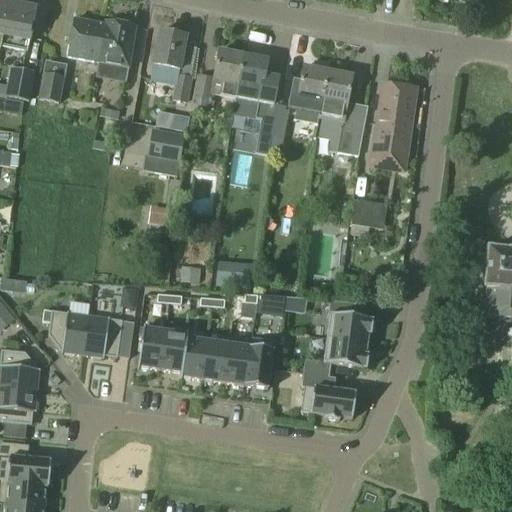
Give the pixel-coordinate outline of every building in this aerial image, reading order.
[(9,5),(0,3),(0,47),(0,48),(9,5)] [(9,5),(0,48),(27,53),(35,10),(9,5)] [(66,59),(97,65),(104,27),(73,22),(66,59)] [(104,27),(97,65),(128,70),(136,30),(105,24),(104,27)] [(159,33),(152,67),(154,67),(152,79),(174,83),(169,109),(184,112),(190,82),(178,79),(186,39),(159,33)] [(210,96),(234,101),(235,101),(243,56),(230,53),(230,56),(218,53),(213,84),(196,80),(190,113),(206,116),(210,96)] [(234,101),(231,117),(260,123),(258,137),(270,139),(267,158),(268,158),(269,153),(270,149),(272,135),(277,107),(265,105),(259,104),(261,92),(267,63),(256,60),(256,58),(243,56),(235,101),(234,101)] [(294,113),(319,118),(327,74),(303,70),(294,113)] [(31,76),(10,71),(4,99),(24,103),(31,76)] [(327,72),(327,74),(319,118),(342,122),(335,155),(358,159),(364,124),(343,120),(351,79),(340,77),(341,75),(327,72)] [(43,76),(38,102),(58,105),(63,79),(43,76)] [(370,169),(403,173),(405,161),(416,90),(382,85),(372,156),(370,169)] [(277,107),(272,135),(270,154),(280,156),(283,141),(289,109),(277,107)] [(175,117),(172,133),(186,135),(189,120),(175,117)] [(147,161),(178,167),(183,141),(152,135),(147,161)] [(386,208),(355,203),(351,227),(382,232),(386,208)] [(170,219),(149,215),(148,225),(169,228),(170,219)] [(511,254),(487,252),(483,290),(486,291),(483,319),(511,321),(511,254)] [(238,266),(217,265),(216,289),(227,290),(237,290),(238,266)] [(251,267),(238,266),(237,290),(241,291),(249,291),(251,267)] [(180,284),(199,286),(201,271),(181,269),(180,284)] [(13,284),(1,282),(0,292),(12,294),(13,284)] [(335,301),(336,290),(322,288),(320,299),(335,301)] [(169,298),(157,297),(157,305),(169,306),(169,298)] [(181,299),(169,298),(169,306),(180,307),(181,299)] [(256,307),(257,299),(245,298),(244,306),(256,307)] [(282,314),(284,300),(258,298),(256,312),(282,315),(282,314)] [(212,302),(200,301),(200,309),(212,310),(212,302)] [(212,310),(224,311),(224,303),(212,302),(212,310)] [(0,333),(15,322),(0,303),(0,333)] [(371,337),(373,322),(354,320),(356,306),(330,304),(328,317),(329,317),(326,341),(366,347),(367,336),(371,337)] [(50,314),(44,313),(42,324),(49,325),(50,314)] [(66,316),(50,314),(49,325),(48,337),(61,355),(61,356),(62,356),(62,355),(82,358),(88,319),(68,316),(68,315),(67,315),(66,316)] [(108,321),(88,319),(82,358),(102,361),(102,362),(103,362),(104,359),(117,360),(122,323),(109,322),(109,320),(108,320),(108,321)] [(144,330),(143,329),(137,371),(138,371),(139,370),(159,373),(165,334),(144,331),(144,330)] [(186,337),(165,333),(159,373),(180,376),(179,381),(180,381),(186,335),(186,337)] [(188,336),(186,335),(180,381),(181,381),(181,380),(202,383),(207,344),(187,341),(188,336)] [(250,345),(230,342),(224,386),(245,389),(252,340),(250,340),(250,345)] [(274,343),(252,340),(245,389),(267,392),(274,343)] [(228,347),(207,344),(202,383),(224,386),(230,342),(229,342),(228,347)] [(366,347),(326,342),(323,365),(305,362),(303,376),(329,380),(330,367),(366,371),(368,357),(365,356),(366,347)] [(13,354),(1,353),(0,362),(0,389),(37,393),(39,373),(40,373),(40,372),(39,372),(25,355),(13,354)] [(329,380),(303,376),(301,389),(304,390),(300,414),(324,418),(324,421),(339,423),(339,420),(352,421),(355,396),(327,392),(329,380)] [(35,413),(37,393),(0,389),(0,424),(31,427),(32,414),(36,415),(36,413),(35,413)] [(25,447),(0,444),(0,484),(48,489),(50,464),(23,461),(25,447)] [(48,489),(0,484),(0,505),(44,510),(46,489),(48,489)]
